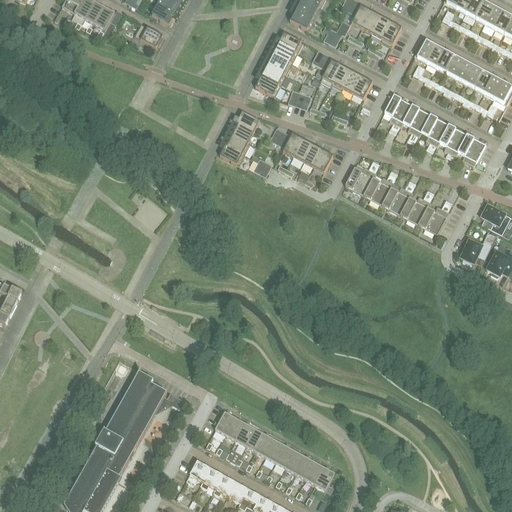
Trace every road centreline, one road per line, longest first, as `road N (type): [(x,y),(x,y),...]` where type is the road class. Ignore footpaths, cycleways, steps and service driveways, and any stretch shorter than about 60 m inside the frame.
road 1 (residential): [(6,511),(107,343),(207,397)]
road 2 (residential): [(479,192),(356,148),(389,86)]
road 3 (residential): [(479,192),(447,259),(511,298)]
road 4 (residential): [(299,511),(180,449)]
road 5 (residential): [(207,397),(324,462)]
road 6 (residential): [(389,86),(275,25)]
road 7 (residential): [(503,147),(389,86)]
